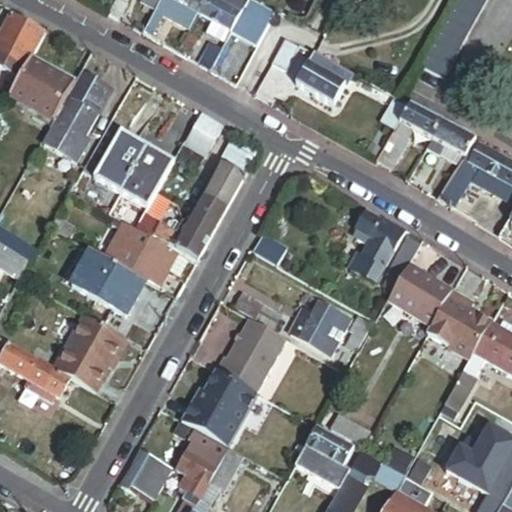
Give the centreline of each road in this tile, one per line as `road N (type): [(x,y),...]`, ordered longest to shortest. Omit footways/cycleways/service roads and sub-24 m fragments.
road 1 (residential): [(80,511),(289,141)]
road 2 (residential): [(27,0),(289,141)]
road 3 (residential): [(289,141),(511,275)]
